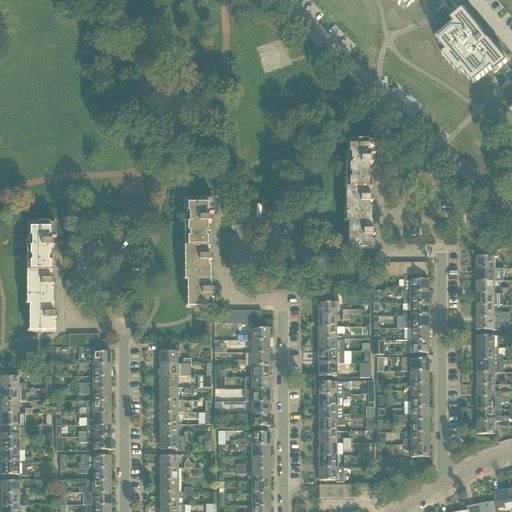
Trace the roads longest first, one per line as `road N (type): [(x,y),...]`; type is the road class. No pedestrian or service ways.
road 1 (residential): [(282,511),(282,298),(231,298),(228,274),(239,248)]
road 2 (residential): [(511,211),(284,0)]
road 3 (residential): [(123,511),(121,330),(119,321),(70,322),(70,299),(87,274)]
road 4 (residential): [(443,484),(441,248),(428,218)]
road 5 (residential): [(428,218),(434,192),(414,176),(399,187),(396,205),(403,219),(419,221)]
